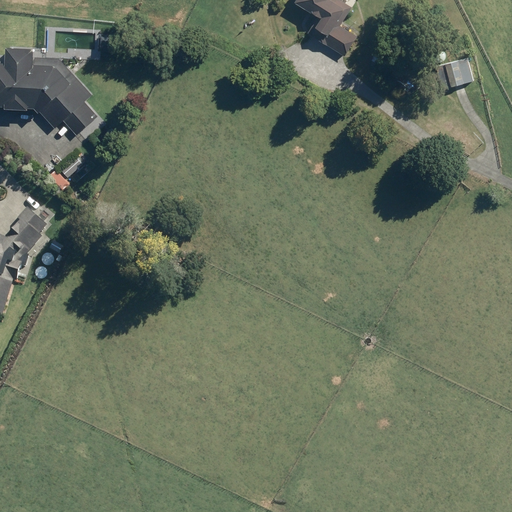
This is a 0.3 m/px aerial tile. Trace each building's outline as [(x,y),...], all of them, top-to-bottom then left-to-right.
[(299,0),(325,17),(316,30),(344,50),(358,29),(344,19),(353,6),(344,0),(299,0)] [(116,49),(116,32),(101,32),(101,49),(116,49)] [(11,61),(0,60),(0,101),(8,101),(8,105),(36,105),(54,123),(61,116),(76,132),(98,112),(86,98),(91,93),(62,60),(37,60),(37,47),(11,47),(11,61)] [(474,58),(439,66),(444,85),(478,77),(474,58)] [(84,165),(76,157),(62,170),(70,178),(84,165)] [(0,307),(3,309),(14,275),(0,269),(0,267),(5,249),(16,238),(27,246),(46,222),(29,206),(4,236),(0,232),(0,307)]
